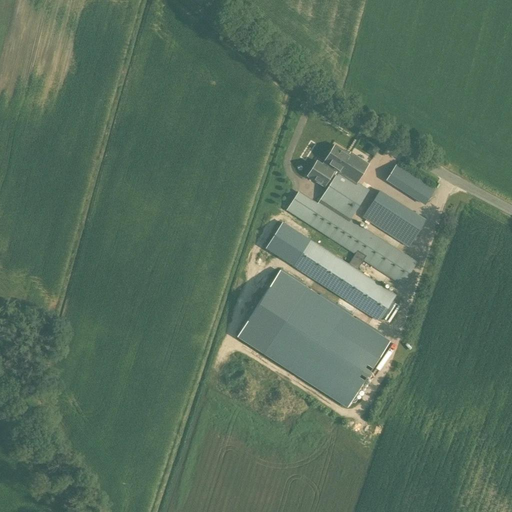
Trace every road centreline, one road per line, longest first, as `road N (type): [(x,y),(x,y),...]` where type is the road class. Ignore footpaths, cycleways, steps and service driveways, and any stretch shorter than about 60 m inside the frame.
road 1 (tertiary): [(511,212),(379,139),(197,0)]
road 2 (track): [(0,377),(69,511)]
